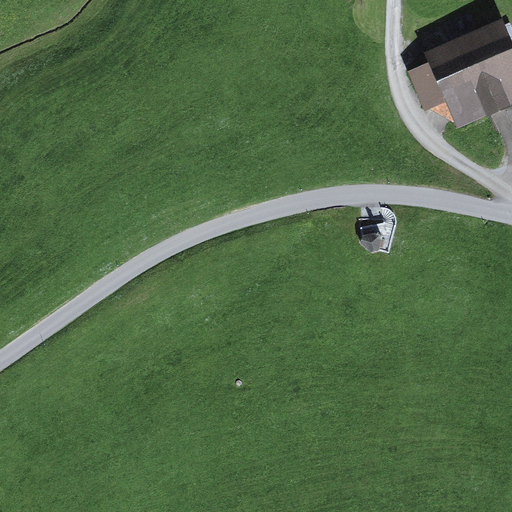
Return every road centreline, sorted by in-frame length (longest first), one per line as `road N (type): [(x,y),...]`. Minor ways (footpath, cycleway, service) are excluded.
road 1 (unclassified): [(511,222),(368,199),(333,201),(201,238),(0,367)]
road 2 (track): [(399,0),(398,74),(409,117),(448,156),(511,198)]
